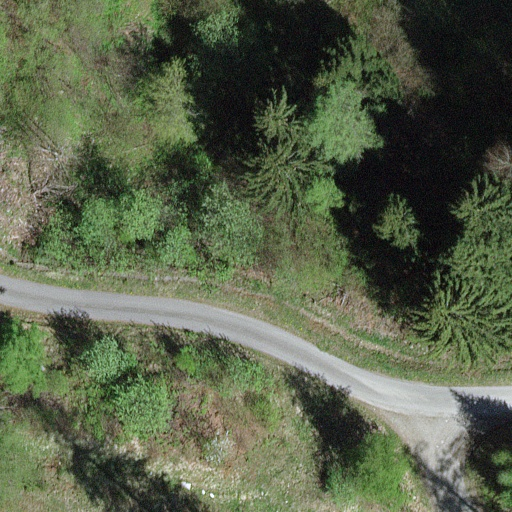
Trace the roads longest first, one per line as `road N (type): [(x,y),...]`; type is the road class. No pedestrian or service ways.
road 1 (track): [(0,255),(411,399),(511,404)]
road 2 (track): [(462,511),(411,399)]
